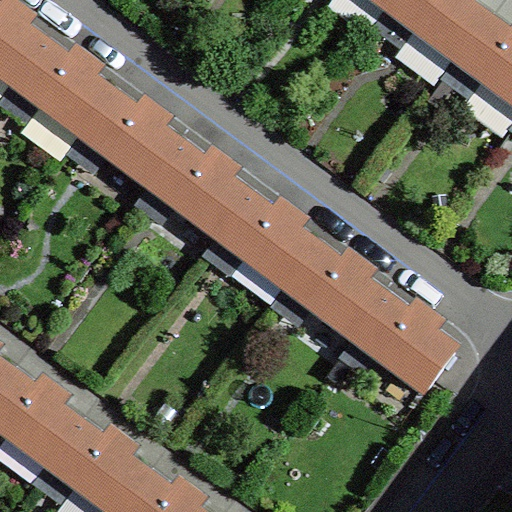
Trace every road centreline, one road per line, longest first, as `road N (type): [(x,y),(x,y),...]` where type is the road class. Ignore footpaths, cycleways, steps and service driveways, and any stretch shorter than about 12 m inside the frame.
road 1 (residential): [(64,0),(511,327)]
road 2 (residential): [(511,385),(420,511)]
